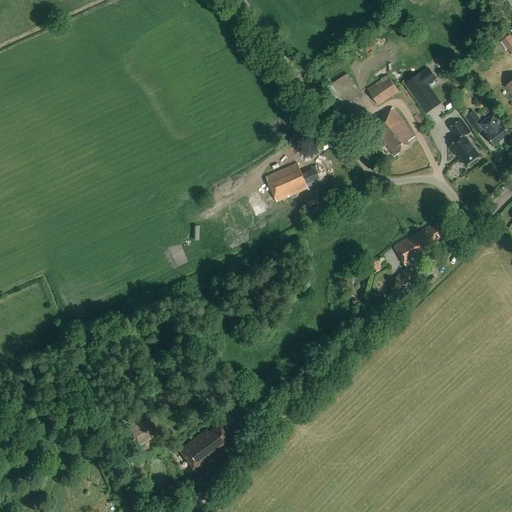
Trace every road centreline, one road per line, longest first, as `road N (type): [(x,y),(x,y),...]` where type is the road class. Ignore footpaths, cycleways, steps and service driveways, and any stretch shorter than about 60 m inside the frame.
road 1 (unclassified): [(189,511),(474,225)]
road 2 (unclassified): [(474,225),(443,185),(371,172),(241,0)]
